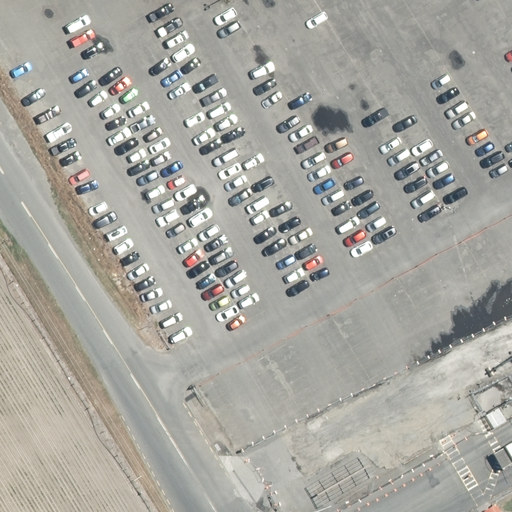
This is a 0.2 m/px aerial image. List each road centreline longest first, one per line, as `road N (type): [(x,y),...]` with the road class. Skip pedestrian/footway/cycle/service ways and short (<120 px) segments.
road 1 (tertiary): [(215,511),(0,170)]
road 2 (unknown): [(213,348),(66,94),(67,71),(81,49),(120,29)]
road 3 (unknown): [(193,476),(511,341)]
road 4 (unknown): [(120,29),(283,310)]
road 5 (unknown): [(199,0),(353,273)]
road 6 (unknown): [(276,0),(418,238)]
road 7 (unknown): [(371,0),(489,199)]
